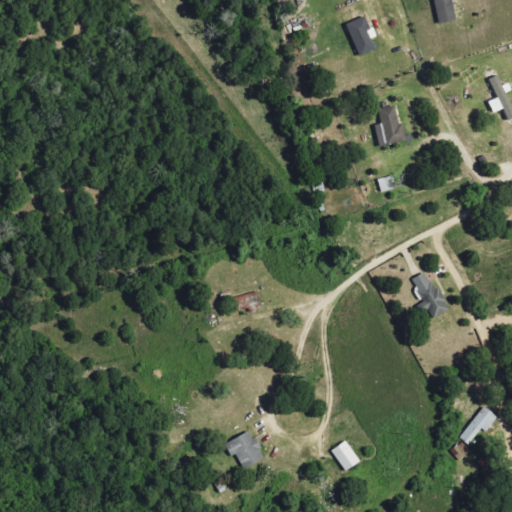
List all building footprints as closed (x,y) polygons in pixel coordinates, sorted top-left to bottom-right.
[(452,0),(435,0),(441,25),(458,21),(452,0)] [(377,50),(369,32),(372,31),(366,17),(347,26),(361,57),(377,50)] [(511,102),(508,94),(511,91),(511,89),(510,84),(504,86),(499,76),(490,80),(498,99),(490,103),(494,114),(505,110),(510,122),(511,121),(511,102)] [(382,125),(376,127),(381,148),(406,142),(398,106),(379,111),(382,125)] [(428,272),(411,282),(427,313),(430,311),(435,320),(450,312),(428,272)] [(262,303),(259,292),(236,299),(239,309),(262,303)] [(497,417),(485,407),(460,438),(472,448),(497,417)] [(227,444),(233,458),(238,456),(245,470),(266,461),(253,433),(227,444)] [(333,451),(345,473),(361,465),(348,443),(333,451)] [(452,453),(460,462),(471,452),(462,443),(452,453)]
